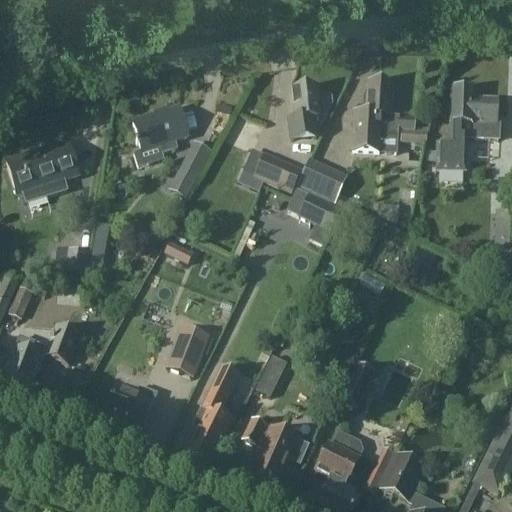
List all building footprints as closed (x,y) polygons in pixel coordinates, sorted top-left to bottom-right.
[(415,120),(389,118),(390,85),(369,84),(367,116),(353,115),(350,154),(379,156),(380,137),(398,138),(398,134),(401,134),(401,133),(414,134),(415,120)] [(332,98),(318,100),(317,91),(291,94),(294,123),(295,133),(320,130),(321,130),(333,108),(332,98)] [(437,145),(436,174),(463,175),(465,175),(467,175),(467,141),(497,143),(499,143),(499,127),(495,127),(497,103),(473,102),(473,94),(470,94),(468,92),(461,91),(459,93),(451,93),(449,146),(437,145)] [(177,152),(174,144),(187,140),(177,110),(132,125),(142,155),(157,150),(160,158),(177,152)] [(401,134),(400,146),(426,148),(427,135),(414,134),(401,133),(401,134)] [(5,165),(16,199),(78,180),(68,145),(5,165)] [(261,157),(251,179),(252,180),(251,182),(261,186),(288,197),(298,174),(261,157)] [(199,173),(185,165),(176,183),(190,190),(199,173)] [(322,192),(331,169),(319,165),(310,188),(322,192)] [(341,189),(376,190),(376,169),(342,169),(341,189)] [(511,204),(511,182),(498,181),(497,204),(511,204)] [(308,199),(298,220),(315,229),(329,235),(339,214),(308,199)] [(511,214),(497,214),(493,214),(491,252),(511,252),(511,214)] [(191,259),(168,248),(164,257),(187,268),(191,259)] [(57,251),(54,266),(52,275),(86,281),(90,256),(57,251)] [(419,252),(407,277),(424,285),(436,260),(419,252)] [(3,280),(0,287),(0,300),(10,305),(19,285),(3,280)] [(32,297),(20,292),(19,292),(7,318),(21,324),(32,297)] [(0,326),(10,305),(0,300),(0,326)] [(33,345),(29,359),(15,353),(1,387),(4,388),(6,391),(12,393),(15,392),(27,396),(40,363),(42,364),(43,361),(68,371),(80,339),(55,329),(47,351),(33,345)] [(224,343),(237,351),(246,337),(234,329),(224,343)] [(181,330),(165,371),(193,382),(208,341),(181,330)] [(374,379),(357,370),(337,407),(354,416),(374,379)] [(191,431),(198,434),(186,459),(188,460),(189,463),(195,466),(197,464),(209,470),(215,457),(217,458),(233,425),(219,419),(237,381),(219,372),(191,431)] [(138,390),(135,399),(115,391),(104,421),(140,435),(152,405),(153,405),(157,397),(138,390)] [(511,409),(503,428),(511,432),(511,409)] [(274,494),(295,444),(249,424),(241,444),(262,453),(248,483),(261,489),(260,491),(269,495),(270,493),(274,494)] [(511,432),(503,428),(473,487),(480,491),(496,499),(511,467),(511,432)] [(335,437),(329,448),(327,447),(312,477),(328,485),(315,511),(318,511),(353,511),(359,501),(345,494),(360,464),(357,462),(360,456),(358,447),(335,437)] [(379,463),(364,494),(369,497),(373,499),(392,460),(383,456),(379,463)] [(442,511),(413,498),(426,473),(395,458),(378,494),(411,510),(409,511),(442,511)] [(469,511),(480,491),(473,487),(461,511),(469,511)]
